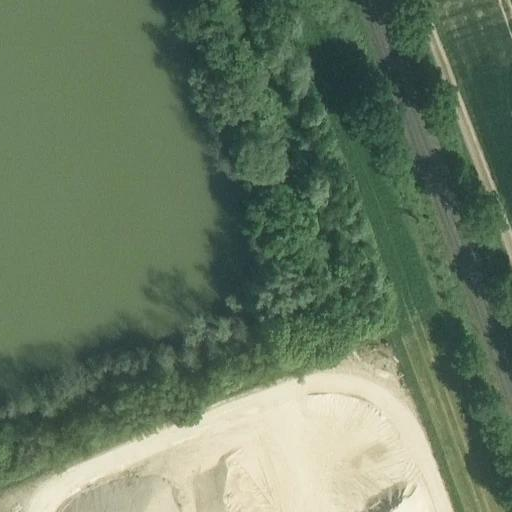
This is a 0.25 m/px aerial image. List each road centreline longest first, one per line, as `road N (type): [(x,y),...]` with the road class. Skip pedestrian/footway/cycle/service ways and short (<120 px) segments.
road 1 (track): [(320,0),(394,165),(511,494)]
road 2 (track): [(420,0),(511,255)]
